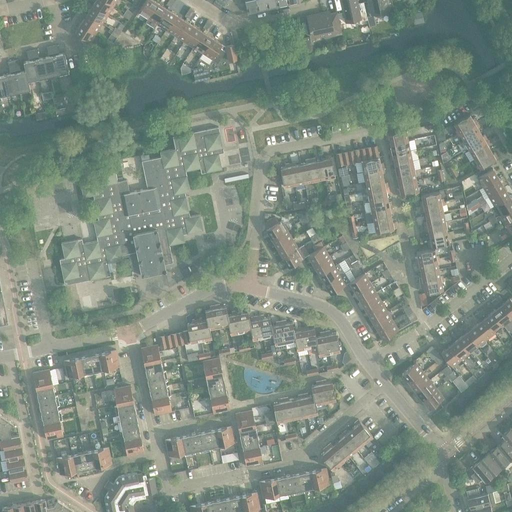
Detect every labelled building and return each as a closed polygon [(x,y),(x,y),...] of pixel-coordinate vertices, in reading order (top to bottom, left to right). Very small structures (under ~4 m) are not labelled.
[(95,0),(93,5),(108,14),(114,5),(105,0),(95,0)] [(152,0),(145,0),(138,12),(148,18),(157,3),(152,0)] [(232,0),(227,8),(233,11),(238,2),(237,0),(232,0)] [(237,0),(238,2),(233,11),(237,14),(258,9),(255,0),(237,0)] [(255,0),(258,9),(268,7),(266,0),(255,0)] [(362,21),(368,19),(364,2),(358,3),(357,0),(340,0),(345,22),(361,19),(362,21)] [(387,14),(394,12),(391,0),(369,0),(372,13),(386,9),(387,14)] [(157,3),(148,18),(157,24),(166,9),(157,3)] [(108,14),(93,5),(87,14),(102,23),(108,14)] [(166,30),(175,15),(166,9),(157,24),(166,30)] [(341,32),(337,12),(327,14),(326,12),(307,16),(312,36),(325,33),(326,35),(341,32)] [(421,12),(412,14),(414,24),(424,22),(423,20),(421,12)] [(81,23),(96,32),(102,23),(87,14),(81,23)] [(175,15),(166,30),(175,35),(184,21),(175,15)] [(184,41),(193,26),(184,21),(175,35),(184,41)] [(96,32),(81,23),(75,32),(90,42),(96,32)] [(113,30),(119,34),(125,25),(121,23),(117,29),(115,28),(113,30)] [(193,26),(184,41),(193,47),(202,32),(193,26)] [(202,32),(193,47),(202,53),(211,38),(202,32)] [(309,37),(303,38),(306,53),(313,52),(309,37)] [(211,38),(202,53),(199,57),(207,62),(209,62),(211,59),(221,44),(211,38)] [(228,60),(237,59),(236,57),(234,45),(225,47),(228,60)] [(64,53),(55,55),(59,74),(68,72),(64,53)] [(55,55),(44,57),(48,77),(59,74),(55,55)] [(44,57),(34,59),(38,79),(48,77),(44,57)] [(9,71),(20,68),(18,59),(7,62),(9,71)] [(38,79),(34,59),(23,62),(25,71),(26,71),(28,81),(38,79)] [(183,64),(181,68),(183,75),(191,72),(193,69),(183,64)] [(28,81),(26,71),(25,71),(15,73),(20,92),(30,90),(28,81)] [(20,92),(15,73),(6,75),(10,94),(20,92)] [(0,96),(10,94),(6,75),(0,76),(0,96)] [(52,92),(42,94),(43,101),(53,98),(52,92)] [(55,97),(57,108),(67,107),(65,95),(55,97)] [(458,132),(477,121),(474,117),(472,118),(469,113),(453,123),(458,132)] [(477,121),(458,132),(464,141),(480,132),(477,127),(480,126),(477,121)] [(93,195),(97,214),(98,219),(93,220),(97,240),(83,243),(82,238),(61,243),(64,258),(59,259),(65,285),(111,275),(108,263),(123,259),(122,254),(136,252),(141,275),(166,270),(165,264),(173,262),(169,245),(185,241),(183,234),(203,230),(200,214),(190,216),(185,192),(190,191),(186,171),(200,168),(202,173),(222,169),(219,153),(224,152),(218,127),(173,136),(176,148),(160,151),(161,156),(151,158),(150,159),(142,161),(147,188),(130,192),(127,179),(118,181),(114,166),(98,170),(100,177),(80,181),(83,197),(93,195)] [(390,144),(408,140),(406,129),(385,134),(386,139),(389,139),(390,144)] [(480,132),(464,141),(469,150),(487,139),(485,135),(483,136),(480,132)] [(487,139),(469,150),(474,159),(490,149),(488,145),(490,144),(487,139)] [(408,140),(390,144),(391,149),(388,149),(389,154),(410,150),(408,140)] [(371,146),(373,158),(379,157),(377,145),(371,146)] [(365,147),(368,159),(373,158),(371,146),(365,147)] [(359,149),(362,161),(368,159),(365,147),(359,149)] [(353,150),(356,162),(361,161),(362,161),(359,149),(353,150)] [(490,149),(474,159),(479,168),(498,157),(495,152),(493,153),(490,149)] [(347,151),(350,163),(356,162),(353,150),(347,151)] [(410,150),(389,154),(390,159),(393,159),(394,164),(412,160),(410,150)] [(342,152),(344,164),(350,163),(347,151),(342,152)] [(336,154),(338,165),(344,164),(342,152),(336,154)] [(447,152),(442,155),(443,162),(451,157),(447,152)] [(321,159),(325,178),(335,176),(331,155),(325,156),(326,158),(321,159)] [(363,171),(384,167),(383,162),(381,162),(379,157),(373,158),(368,159),(362,161),(361,161),(363,171)] [(315,158),(310,159),(315,180),(325,178),(321,159),(316,160),(315,158)] [(305,182),(315,180),(310,159),(305,160),(306,162),(301,163),(305,182)] [(393,174),(415,170),(412,160),(394,164),(395,169),(392,169),(393,174)] [(295,184),(305,182),(301,163),(296,164),(295,162),(290,163),(295,184)] [(295,184),(290,163),(285,164),(286,167),(280,168),(284,186),(295,184)] [(346,166),(339,167),(340,176),(341,176),(347,175),(348,174),(346,166)] [(384,167),(363,171),(365,181),(384,177),(383,173),(385,172),(384,167)] [(483,187),(499,178),(493,168),(488,171),(485,167),(477,172),(479,176),(477,177),(483,187)] [(415,170),(393,174),(394,179),(397,179),(398,184),(417,180),(415,170)] [(384,177),(365,181),(367,191),(388,187),(387,182),(385,182),(384,177)] [(499,178),(483,187),(489,196),(504,187),(499,178)] [(417,180),(398,184),(399,189),(396,189),(398,195),(419,190),(417,180)] [(388,187),(367,191),(369,201),(388,197),(387,193),(389,192),(388,187)] [(494,206),(510,197),(504,187),(489,196),(494,206)] [(420,206),(441,202),(439,191),(421,195),(422,200),(419,201),(420,206)] [(371,211),(392,207),(391,202),(389,202),(388,197),(369,201),(371,211)] [(511,200),(510,197),(494,206),(500,215),(511,207),(511,200)] [(476,199),(466,204),(467,209),(470,208),(478,203),(477,199),(476,199)] [(441,202),(420,206),(422,211),(424,211),(425,216),(444,212),(441,202)] [(478,203),(470,208),(472,211),(480,206),(478,203)] [(392,207),(371,211),(373,221),(392,217),(391,213),(393,212),(392,207)] [(505,224),(511,220),(511,207),(500,215),(505,224)] [(444,212),(425,216),(426,220),(424,221),(425,226),(446,222),(444,212)] [(272,238),(287,229),(282,219),(279,221),(275,216),(265,222),(268,227),(267,228),(272,238)] [(392,217),(373,221),(375,232),(396,227),(395,222),(393,222),(392,217)] [(446,222),(425,226),(426,231),(428,231),(429,236),(448,232),(446,222)] [(278,247),(293,239),(287,229),(272,238),(278,247)] [(448,232),(429,236),(430,240),(428,241),(429,247),(450,242),(448,232)] [(293,239),(278,247),(283,257),(298,248),(293,239)] [(298,248),(283,257),(289,266),(304,258),(303,256),(308,253),(304,246),(299,249),(298,248)] [(314,265),(329,256),(323,246),(308,255),(314,265)] [(416,263),(437,258),(435,248),(416,252),(417,257),(415,258),(416,263)] [(314,265),(319,274),(335,265),(329,256),(314,265)] [(420,272),(439,268),(437,258),(416,263),(417,268),(419,267),(420,272)] [(335,265),(319,274),(325,283),(340,274),(344,271),(339,263),(335,265)] [(439,268),(420,272),(421,277),(419,278),(420,283),(441,278),(439,268)] [(354,291),(370,282),(364,272),(349,281),(354,291)] [(340,274),(325,283),(330,293),(346,284),(340,274)] [(441,278),(420,283),(421,288),(423,287),(425,293),(443,289),(441,278)] [(360,300),(375,291),(370,282),(354,291),(360,300)] [(375,291),(360,300),(365,310),(381,301),(375,291)] [(495,298),(511,319),(511,318),(511,296),(510,298),(504,302),(499,295),(495,298)] [(511,319),(495,298),(491,301),(495,305),(497,308),(492,312),(503,325),(511,319)] [(371,319),(386,310),(381,301),(365,310),(371,319)] [(219,326),(228,324),(229,324),(227,315),(225,305),(220,306),(220,304),(214,305),(219,326)] [(205,309),(207,319),(209,328),(219,326),(214,305),(209,306),(210,308),(205,309)] [(249,320),(247,310),(242,312),(241,309),(236,310),(241,331),(250,329),(251,329),(249,320)] [(480,321),(475,325),(486,339),(495,332),(484,318),(481,315),(485,313),(482,309),(475,314),(480,321)] [(229,324),(228,324),(230,333),(241,331),(236,310),(231,311),(231,314),(227,315),(229,324)] [(386,310),(371,319),(376,328),(392,319),(386,310)] [(484,318),(495,332),(503,325),(492,312),(484,318)] [(263,337),(272,335),(270,325),(271,325),(269,316),(264,317),(263,315),(259,316),(263,337)] [(251,329),(250,329),(252,339),(263,337),(259,316),(254,317),(254,319),(249,320),(251,329)] [(207,319),(202,320),(202,318),(196,319),(201,340),(211,337),(209,328),(207,319)] [(182,331),(184,343),(201,340),(196,319),(191,320),(192,322),(186,323),(188,330),(182,331)] [(392,319),(376,328),(381,338),(397,329),(392,319)] [(285,342),(294,340),(295,340),(293,330),(291,321),(286,322),(285,320),(281,321),(285,342)] [(272,335),(274,344),(285,342),(281,321),(275,322),(275,324),(271,325),(270,325),(272,335)] [(462,325),(478,345),(479,346),(482,346),(486,344),(486,341),(485,339),(486,339),(475,325),(470,329),(465,322),(462,325)] [(307,347),(317,345),(315,335),(313,326),(308,327),(307,324),(302,326),(307,347)] [(459,338),(469,352),(478,345),(462,325),(458,328),(463,335),(459,338)] [(295,340),(294,340),(296,349),(307,347),(302,326),(297,327),(298,329),(293,330),(295,340)] [(325,331),(329,352),(340,350),(336,331),(330,332),(330,330),(325,331)] [(176,333),(178,344),(184,343),(182,331),(176,333)] [(317,345),(319,354),(329,352),(325,331),(320,332),(320,334),(315,335),(317,345)] [(170,334),(172,346),(178,344),(176,333),(170,334)] [(164,335),(166,347),(172,346),(170,334),(164,335)] [(469,352),(459,338),(450,345),(461,359),(469,352)] [(143,357),(159,354),(157,344),(141,347),(143,357)] [(461,359),(450,345),(441,352),(452,366),(461,359)] [(102,352),(106,369),(119,366),(116,349),(102,352)] [(435,361),(440,357),(438,354),(436,351),(431,356),(435,361)] [(93,371),(106,369),(102,352),(90,355),(93,371)] [(159,354),(143,357),(145,367),(161,363),(159,354)] [(80,374),(93,371),(90,355),(77,357),(80,374)] [(67,377),(80,374),(77,357),(64,360),(67,377)] [(205,373),(222,370),(219,357),(202,360),(205,373)] [(409,382),(423,371),(416,362),(402,373),(409,382)] [(147,376),(163,373),(161,363),(145,367),(147,376)] [(34,382),(51,379),(49,369),(32,372),(34,382)] [(207,386),(224,383),(222,370),(205,373),(207,386)] [(415,390),(429,379),(423,371),(409,382),(415,390)] [(163,373),(147,376),(149,386),(165,382),(163,373)] [(456,376),(452,380),(461,391),(468,386),(461,377),(459,374),(456,376)] [(51,379),(34,382),(36,392),(53,388),(51,379)] [(321,380),(325,401),(335,399),(331,380),(326,381),(326,379),(321,380)] [(429,379),(415,390),(422,399),(436,388),(429,379)] [(313,394),(315,403),(316,403),(325,401),(321,380),(316,381),(316,384),(311,385),(313,394)] [(165,382),(149,386),(151,395),(167,392),(165,382)] [(210,399),(227,395),(224,383),(207,386),(210,399)] [(113,389),(115,398),(132,395),(130,385),(113,389)] [(53,388),(36,392),(38,401),(55,398),(53,388)] [(436,388),(422,399),(429,408),(443,397),(436,388)] [(167,392),(151,395),(152,404),(169,401),(167,392)] [(303,394),(307,415),(318,413),(316,403),(315,403),(313,394),(308,395),(308,392),(303,394)] [(293,398),(297,417),(307,415),(303,394),(298,395),(298,397),(293,398)] [(115,398),(117,408),(134,404),(132,395),(115,398)] [(227,395),(210,399),(213,412),(230,408),(227,395)] [(283,398),(287,419),(297,417),(293,398),(289,399),(288,397),(283,398)] [(55,398),(38,401),(40,410),(57,407),(55,398)] [(287,419),(283,398),(278,399),(278,401),(273,402),(277,421),(287,419)] [(169,401),(152,404),(155,414),(171,411),(169,401)] [(117,408),(119,417),(136,414),(134,404),(117,408)] [(57,407),(40,410),(42,420),(59,416),(57,407)] [(237,426),(254,422),(252,409),(235,412),(237,426)] [(119,417),(121,427),(138,423),(136,414),(119,417)] [(59,416),(42,420),(44,429),(61,426),(59,416)] [(4,418),(0,423),(0,435),(2,437),(2,439),(11,437),(11,436),(10,430),(13,424),(4,418)] [(351,427),(364,442),(372,436),(358,419),(354,423),(355,424),(351,427)] [(254,422),(237,426),(240,438),(257,435),(254,422)] [(121,427),(123,436),(140,433),(138,423),(121,427)] [(221,426),(225,443),(235,441),(231,424),(221,426)] [(61,426),(44,429),(46,439),(63,436),(61,426)] [(225,443),(221,426),(212,428),(216,445),(225,443)] [(342,433),(356,449),(364,442),(351,427),(348,431),(346,429),(342,433)] [(506,438),(511,444),(511,427),(503,435),(506,438)] [(216,445),(212,428),(202,430),(206,447),(216,445)] [(206,447),(202,430),(193,432),(197,449),(206,447)] [(197,449),(193,432),(184,434),(187,451),(197,449)] [(125,445),(142,442),(140,433),(123,436),(125,445)] [(336,441),(348,455),(356,449),(342,433),(338,436),(340,437),(336,441)] [(187,451),(184,434),(174,436),(178,453),(187,451)] [(4,449),(21,446),(19,435),(11,436),(11,437),(2,439),(4,449)] [(257,435),(240,438),(243,451),(260,448),(257,435)] [(178,453),(174,436),(164,438),(168,455),(178,453)] [(511,444),(506,438),(498,445),(511,460),(511,458),(511,444)] [(327,445),(341,462),(348,455),(336,441),(332,444),(331,442),(327,445)] [(142,442),(125,445),(127,455),(144,452),(142,442)] [(341,462),(327,445),(323,449),(324,451),(320,454),(332,469),(341,462)] [(490,452),(503,467),(511,460),(498,445),(490,452)] [(21,446),(4,449),(6,460),(23,457),(21,446)] [(95,450),(98,466),(112,463),(108,447),(95,450)] [(260,448),(243,451),(246,465),(263,461),(260,448)] [(98,466),(95,450),(82,452),(86,469),(98,466)] [(224,462),(240,458),(238,450),(222,454),(224,462)] [(86,469),(82,452),(70,455),(73,471),(86,469)] [(482,459),(486,464),(494,474),(503,467),(490,452),(482,459)] [(73,471),(70,455),(56,458),(60,474),(73,471)] [(376,456),(368,463),(372,468),(380,462),(376,456)] [(9,471),(25,467),(23,457),(6,460),(9,471)] [(494,474),(486,464),(482,459),(473,466),(477,471),(471,475),(477,482),(483,478),(486,481),(494,474)] [(25,467),(9,471),(11,482),(28,478),(25,467)] [(316,469),(320,486),(330,484),(326,467),(316,469)] [(320,486),(316,469),(307,471),(310,488),(320,486)] [(310,488),(307,471),(297,473),(301,489),(310,488)] [(134,511),(132,504),(136,499),(145,497),(144,494),(157,492),(153,477),(146,478),(145,474),(142,475),(142,473),(137,474),(137,472),(118,476),(113,484),(108,480),(104,487),(109,490),(104,497),(107,511),(134,511)] [(301,489),(297,473),(288,475),(291,491),(301,489)] [(291,491),(288,475),(278,476),(282,493),(291,491)] [(282,493),(278,476),(269,478),(272,495),(282,493)] [(272,495),(269,478),(259,480),(263,497),(272,495)] [(338,481),(333,483),(334,489),(341,488),(339,481),(338,481)] [(496,483),(486,486),(487,492),(498,490),(497,486),(496,483)] [(509,490),(507,483),(497,486),(498,490),(499,493),(509,490)] [(469,497),(472,508),(491,503),(496,502),(493,492),(488,493),(488,492),(480,494),(478,488),(469,490),(470,497),(469,497)] [(246,493),(250,510),(260,508),(256,491),(246,493)] [(250,510),(246,493),(237,495),(240,511),(250,510)] [(239,511),(240,511),(237,495),(228,497),(230,511),(239,511)] [(230,511),(228,497),(218,499),(220,511),(230,511)] [(220,511),(218,499),(209,501),(211,511),(220,511)] [(34,502),(36,511),(47,511),(47,508),(47,507),(46,500),(34,502)] [(53,506),(47,507),(47,508),(47,511),(62,511),(67,506),(57,500),(53,506)] [(211,511),(209,501),(199,503),(201,511),(211,511)] [(24,504),(25,511),(36,511),(34,502),(24,504)] [(201,511),(199,503),(190,505),(191,511),(201,511)] [(472,511),(492,511),(491,503),(472,508),(472,511)]
